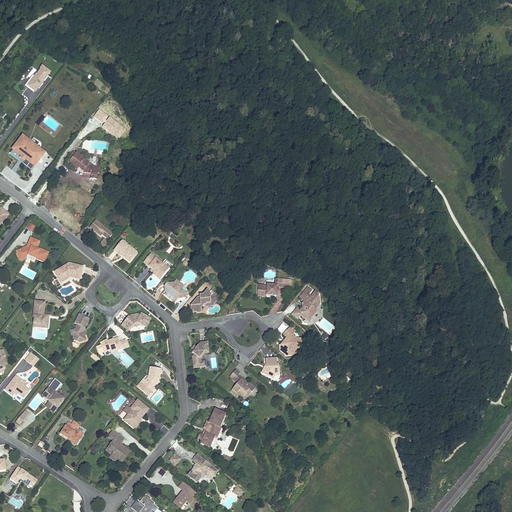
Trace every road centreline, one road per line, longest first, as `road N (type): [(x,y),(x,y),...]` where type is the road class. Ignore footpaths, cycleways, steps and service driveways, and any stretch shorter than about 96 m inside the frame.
road 1 (track): [(261,0),(354,108),(439,186),(492,280),(511,354)]
road 2 (residential): [(0,180),(178,329),(180,422),(112,501)]
road 3 (track): [(409,511),(393,437),(447,453),(466,438),(474,402),(497,399)]
road 4 (residential): [(0,430),(112,501)]
